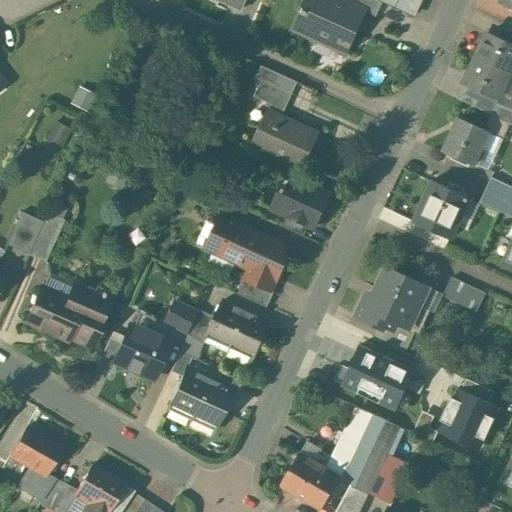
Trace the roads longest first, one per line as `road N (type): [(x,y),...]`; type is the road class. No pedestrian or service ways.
road 1 (residential): [(355,218),(228,497)]
road 2 (residential): [(401,118),(145,0)]
road 3 (residential): [(228,497),(0,363)]
road 4 (residential): [(355,218),(511,289)]
road 5 (residential): [(457,0),(401,118)]
